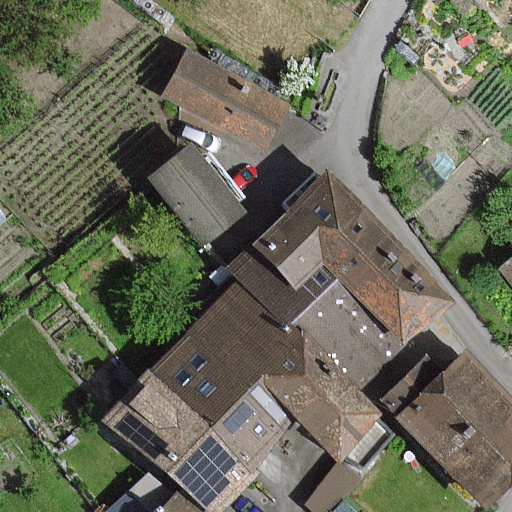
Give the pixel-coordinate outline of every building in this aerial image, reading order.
[(293,104),(188,50),(164,97),(269,151),(293,104)] [(247,211),(191,143),(149,178),(205,246),(247,211)] [(331,173),(235,277),(237,279),(278,315),(322,265),(410,341),(449,303),(331,173)] [(278,315),(366,391),(410,341),(322,265),(278,315)] [(342,456),(384,407),(366,391),(278,315),(237,279),(194,327),(297,417),(342,456)] [(194,327),(153,374),(256,464),(297,417),(194,327)] [(486,507),(511,482),(511,399),(467,352),(437,380),(422,364),(384,400),(486,507)] [(112,420),(183,482),(217,511),(224,511),(226,510),(262,469),(256,464),(153,374),(112,420)] [(217,511),(183,482),(157,511),(217,511)]
